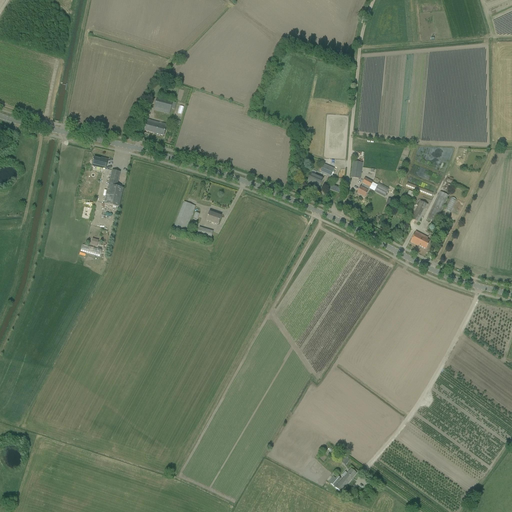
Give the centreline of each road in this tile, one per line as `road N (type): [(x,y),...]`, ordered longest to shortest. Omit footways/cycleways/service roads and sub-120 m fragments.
road 1 (tertiary): [(0,118),(189,163),(338,222)]
road 2 (unclassified): [(338,222),(357,42),(369,0)]
road 3 (tertiary): [(338,222),(460,281),(511,294)]
